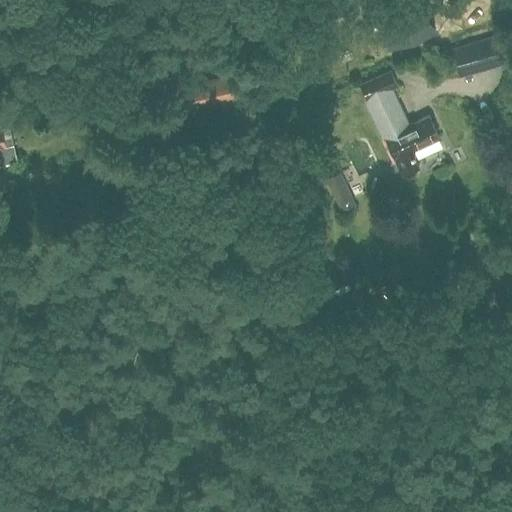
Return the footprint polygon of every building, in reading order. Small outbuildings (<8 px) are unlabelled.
[(383,39),(387,38),(388,46),(413,42),(435,25),(421,8),(417,9),(404,10),(383,13),(384,19),(380,20),(383,39)] [(474,67),(504,58),(498,35),(467,44),(474,67)] [(389,67),(356,84),(402,173),(418,165),(410,149),(439,135),(427,113),(410,122),(391,85),(397,83),(389,67)] [(176,110),(240,95),(234,70),(170,85),(176,110)] [(421,86),(424,98),(438,93),(434,81),(421,86)] [(0,142),(12,140),(8,124),(0,126),(0,142)] [(356,202),(340,169),(325,176),(340,210),(356,202)]
